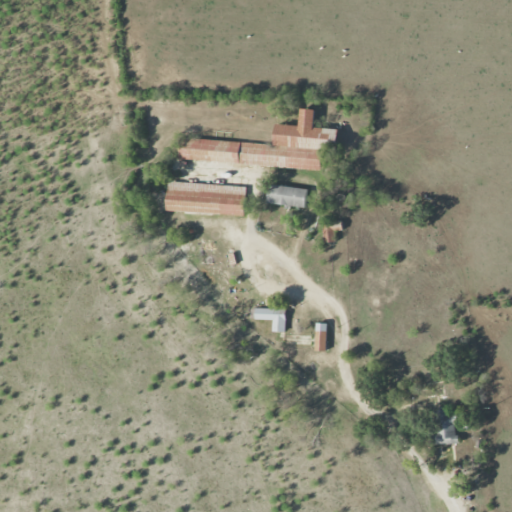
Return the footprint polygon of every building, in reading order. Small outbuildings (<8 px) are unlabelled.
[(320,170),(321,149),(336,150),(337,130),(314,128),(316,110),(301,110),(300,126),(274,125),(273,145),(181,139),(179,161),(320,170)] [(167,212),(244,216),(246,186),(168,183),(167,212)] [(307,189),(269,185),(267,205),(305,209),(307,189)] [(273,332),(286,333),(286,310),(256,309),(255,320),(274,320),(273,332)] [(327,352),(327,324),(316,324),(316,351),(327,352)]
